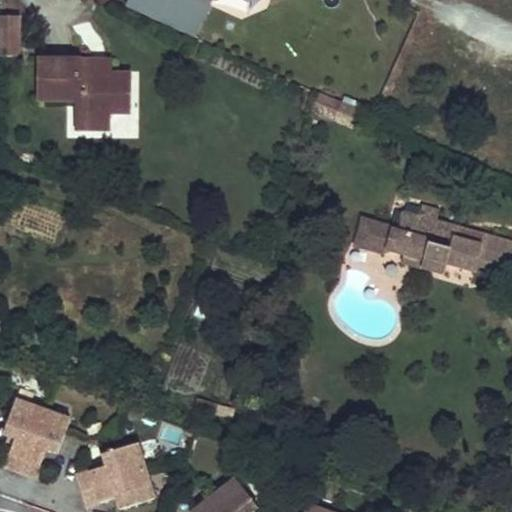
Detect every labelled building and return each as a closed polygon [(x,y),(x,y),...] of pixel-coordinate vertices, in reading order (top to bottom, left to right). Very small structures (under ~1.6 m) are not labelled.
[(195,38),(211,1),(211,0),(247,0),(250,1),(249,0),(131,0),(128,7),(195,38)] [(23,57),(22,17),(1,17),(1,57),(23,57)] [(131,110),(132,77),(112,77),(81,76),(81,60),(43,61),(44,100),(78,102),(78,128),(110,128),(111,111),(131,110)] [(112,77),(112,60),(81,60),(81,76),(112,77)] [(344,106),(322,96),(316,110),(337,120),(344,106)] [(363,114),(344,106),(337,120),(355,128),(363,114)] [(401,228),(394,227),(387,251),(406,256),(426,261),(423,269),(445,275),(448,263),(507,278),(511,261),(511,240),(486,233),(483,245),(434,232),(438,220),(441,209),(424,205),(421,215),(405,210),(401,228)] [(394,227),(365,219),(358,244),(387,251),(394,227)] [(486,233),(438,220),(434,232),(483,245),(486,233)] [(426,261),(406,256),(403,265),(423,269),(426,261)] [(71,420),(16,400),(4,433),(12,436),(17,438),(14,445),(5,470),(37,481),(46,456),(48,449),(54,451),(58,453),(71,420)] [(17,438),(12,436),(9,443),(14,445),(17,438)] [(154,496),(135,441),(101,453),(103,457),(105,464),(99,466),(75,475),(85,506),(109,497),(115,495),(119,503),(120,507),(154,496)] [(48,449),(46,456),(52,459),(54,451),(48,449)] [(105,464),(103,457),(96,459),(99,466),(105,464)] [(254,507),(232,476),(186,509),(187,511),(246,511),(251,509),(254,507)] [(115,495),(109,497),(112,505),(119,503),(115,495)]
